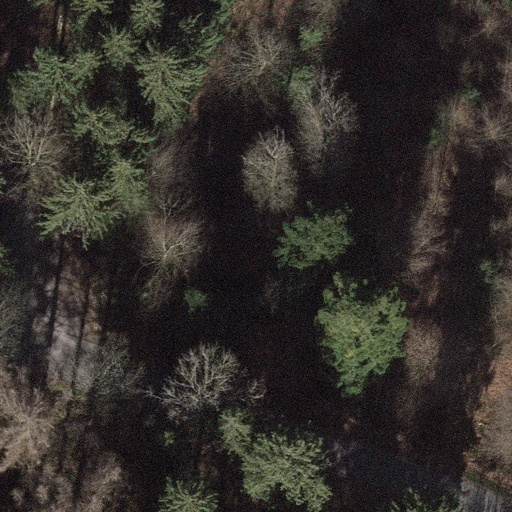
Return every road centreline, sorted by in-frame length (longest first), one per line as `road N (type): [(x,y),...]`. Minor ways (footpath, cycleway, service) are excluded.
road 1 (unclassified): [(494,511),(369,461),(0,341)]
road 2 (track): [(54,358),(42,275),(0,171)]
